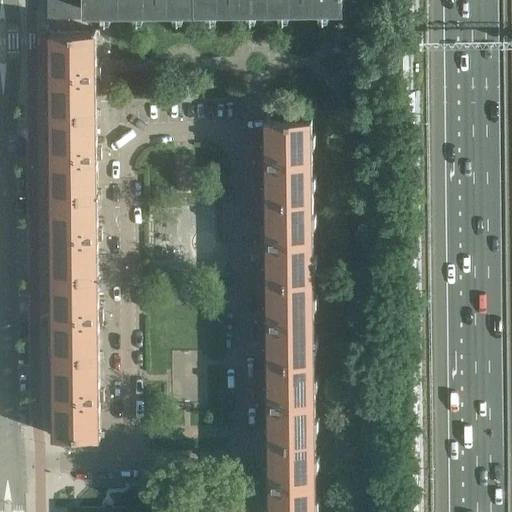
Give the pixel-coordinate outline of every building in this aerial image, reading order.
[(364,1),(364,0),(50,0),(50,16),(89,15),(89,7),(110,7),(110,4),(141,4),(141,7),(182,6),(182,3),(214,3),(214,6),(255,6),(255,3),(287,3),(287,5),(328,5),(328,2),(344,2),(344,1),(364,1)] [(103,239),(103,227),(99,227),(99,225),(99,196),(102,196),(102,189),(98,189),(98,160),(99,160),(99,158),(103,158),(102,146),(98,146),(98,144),(98,115),(101,115),(101,109),(98,109),(97,80),(98,80),(98,78),(102,78),(102,66),(98,66),(98,64),(97,64),(97,37),(100,37),(100,32),(97,32),(97,29),(91,29),(91,31),(51,32),(55,436),(95,435),(95,437),(101,437),(104,437),(104,431),(101,431),(101,402),(101,399),(105,399),(105,388),(101,388),(101,386),(100,357),(103,357),(103,351),(100,351),(100,322),(100,320),(104,319),(104,308),(100,308),(100,306),(99,277),(103,277),(103,270),(99,270),(99,241),(100,241),(99,239),(103,239)] [(314,198),(313,118),(313,117),(273,117),(273,115),(267,115),(264,115),(264,121),(267,121),(267,150),(267,153),(263,153),(263,164),(267,164),(267,166),(268,196),(264,196),(264,198),(314,198)] [(315,278),(314,198),(264,198),(265,201),(268,201),(268,230),(267,230),(268,233),(264,233),(264,244),(268,244),(268,246),(269,276),(265,276),(265,279),(315,278)] [(316,360),(315,278),(265,279),(265,282),(269,282),(269,311),(268,311),(268,314),(264,314),(265,325),(269,325),(269,327),(269,335),(269,357),(266,357),(266,360),(316,360)] [(317,440),(316,360),(266,360),(266,363),(269,363),(270,392),(269,392),(269,395),(265,395),(266,406),(269,406),(269,409),(270,409),(270,438),(267,438),(267,440),(317,440)] [(317,511),(317,440),(267,440),(267,443),(270,443),(271,472),(270,472),(270,475),(266,475),(266,486),(270,486),(270,488),(271,488),(271,511),(317,511)] [(161,511),(161,495),(142,495),(142,504),(129,504),(129,507),(80,508),(79,511),(161,511)]
